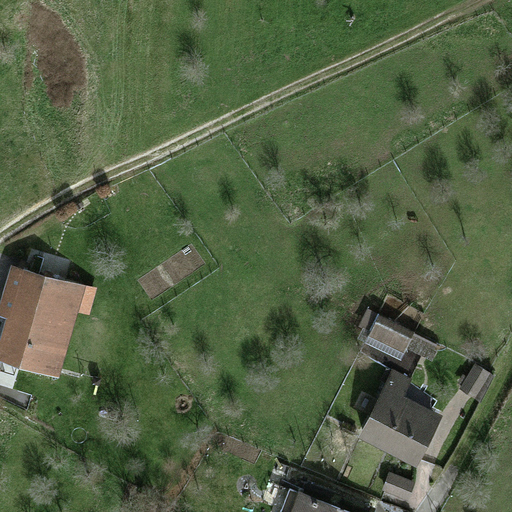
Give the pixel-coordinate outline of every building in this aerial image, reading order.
[(0,317),(3,318),(0,327),(0,363),(48,378),(74,293),(7,273),(0,295),(0,317)] [(404,340),(399,350),(423,362),(428,351),(404,340)] [(467,366),(455,385),(472,396),(483,377),(467,366)] [(380,380),(353,443),(409,468),(431,417),(395,401),(400,389),(380,380)] [(324,511),(292,501),(288,511),(324,511)]
